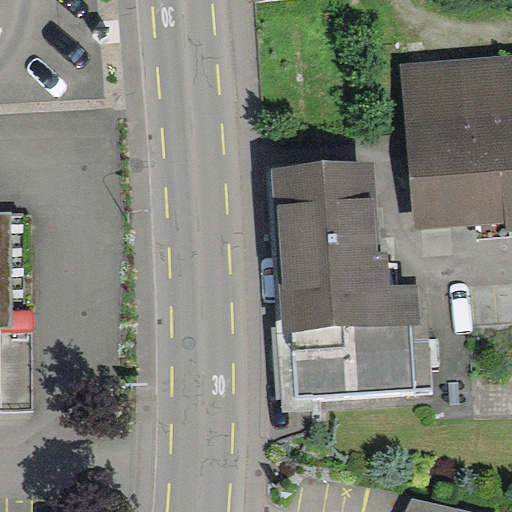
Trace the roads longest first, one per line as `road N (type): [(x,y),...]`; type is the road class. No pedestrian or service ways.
road 1 (residential): [(183,0),(200,222),(197,467)]
road 2 (residential): [(197,467),(0,469)]
